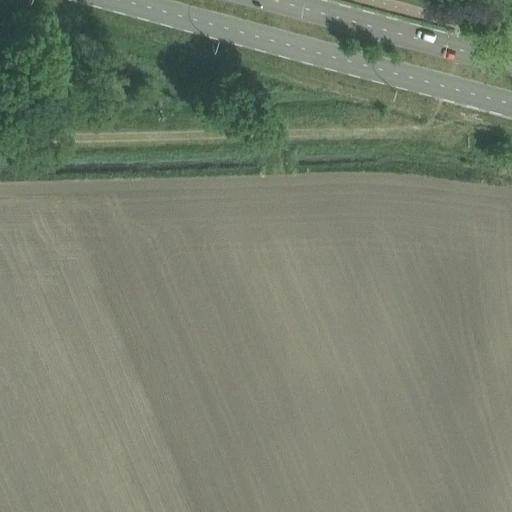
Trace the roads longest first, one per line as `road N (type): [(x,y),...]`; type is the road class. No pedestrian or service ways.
road 1 (secondary): [(117,0),(511,105)]
road 2 (track): [(392,130),(0,141)]
road 3 (secondary): [(511,62),(275,0)]
